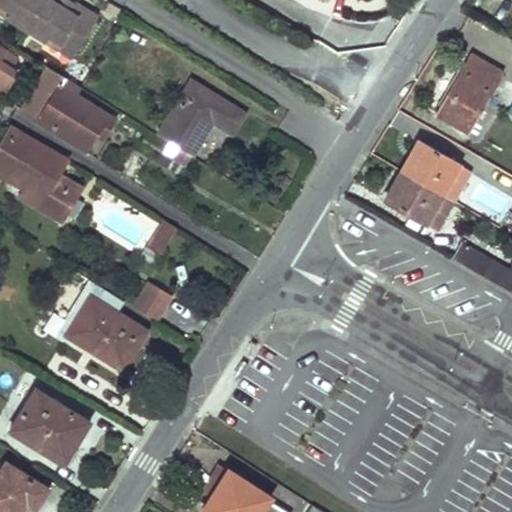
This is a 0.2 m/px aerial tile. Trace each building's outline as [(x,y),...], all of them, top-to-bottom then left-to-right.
[(7,22),(45,45),(48,40),(74,56),(75,56),(96,20),(72,5),(70,9),(61,3),(63,0),(0,0),(0,9),(10,16),(7,22)] [(63,0),(61,3),(70,9),(72,5),(63,0)] [(10,16),(0,9),(0,17),(7,22),(10,16)] [(48,40),(45,45),(72,61),(74,56),(48,40)] [(0,88),(4,91),(16,72),(12,69),(0,62),(0,57),(4,50),(0,47),(0,88)] [(4,50),(0,57),(0,62),(12,69),(18,58),(4,50)] [(472,55),(438,114),(471,133),(501,82),(499,80),(503,73),(472,55)] [(46,67),(19,111),(86,152),(96,137),(109,116),(76,95),(81,88),(46,67)] [(177,148),(191,156),(213,122),(231,133),(243,114),(191,82),(158,136),(177,148)] [(109,116),(96,137),(102,140),(115,120),(109,116)] [(0,174),(23,188),(18,196),(37,207),(61,221),(76,195),(60,187),(64,180),(56,176),(65,162),(16,133),(19,130),(10,125),(0,140),(0,174)] [(419,143),(402,172),(454,202),(471,173),(419,143)] [(191,156),(177,148),(170,159),(184,168),(191,156)] [(454,202),(402,172),(387,199),(439,229),(454,202)] [(64,180),(60,187),(76,195),(79,189),(64,180)] [(184,231),(174,225),(158,250),(169,257),(184,231)] [(462,244),(453,259),(511,293),(511,263),(508,270),(462,244)] [(150,283),(134,307),(156,320),(171,296),(150,283)] [(89,296),(66,336),(116,365),(131,341),(138,345),(146,331),(89,296)] [(131,341),(116,365),(123,370),(138,345),(131,341)] [(242,361),(233,375),(239,378),(248,364),(242,361)] [(36,390),(11,432),(57,461),(68,444),(74,447),(89,423),(36,390)] [(74,447),(68,444),(57,461),(63,464),(74,447)] [(0,511),(20,511),(25,504),(34,510),(46,491),(4,466),(0,472),(0,511)] [(212,498),(228,472),(220,467),(205,493),(212,498)] [(271,498),(228,472),(212,498),(202,511),(285,511),(269,501),(271,498)]
